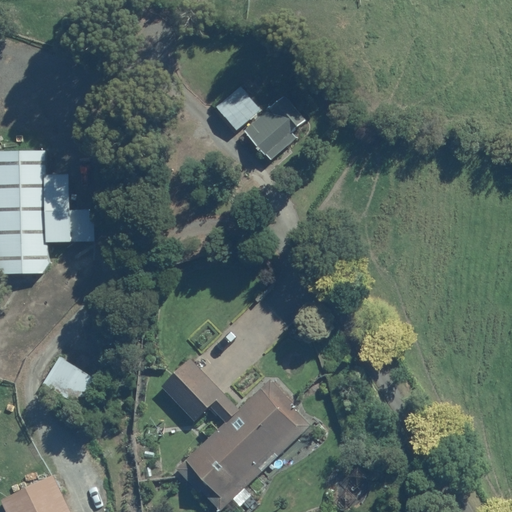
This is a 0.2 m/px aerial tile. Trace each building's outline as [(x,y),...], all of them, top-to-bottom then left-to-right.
[(308,120),(288,97),(247,132),(273,162),(299,139),(294,133),(308,120)] [(47,153),(0,153),(0,275),(48,275),(47,245),(96,245),(96,213),(72,213),(72,178),(48,178),(47,153)] [(99,382),(61,360),(46,386),(84,408),(99,382)] [(239,411),(193,362),(164,390),(198,425),(213,410),(226,424),(239,411)] [(199,492),(218,511),(224,511),(315,424),(273,383),(182,475),(199,492)] [(70,511),(54,479),(6,502),(10,511),(70,511)]
